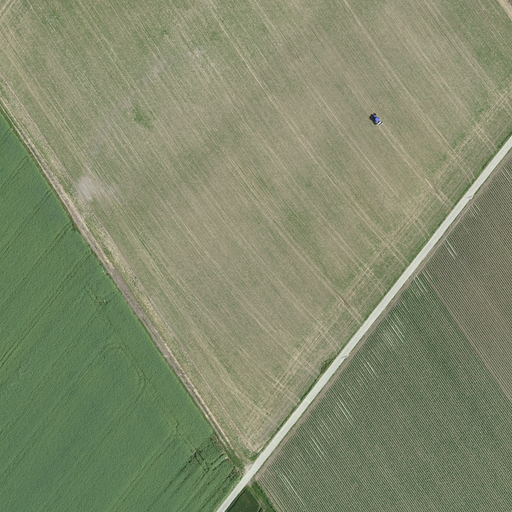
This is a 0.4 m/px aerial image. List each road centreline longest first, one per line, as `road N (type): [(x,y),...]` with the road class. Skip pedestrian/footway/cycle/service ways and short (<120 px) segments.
road 1 (track): [(0,102),(273,511)]
road 2 (track): [(511,140),(220,511)]
